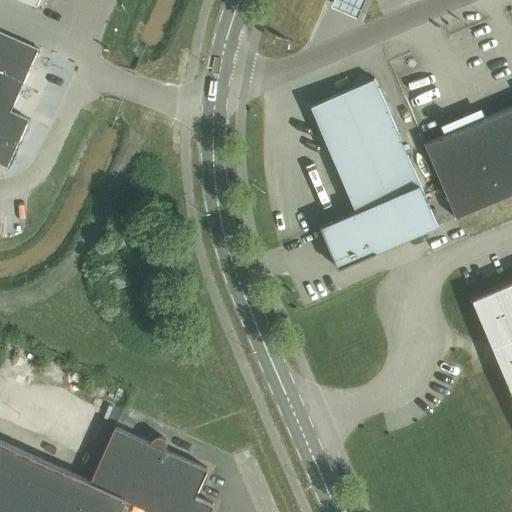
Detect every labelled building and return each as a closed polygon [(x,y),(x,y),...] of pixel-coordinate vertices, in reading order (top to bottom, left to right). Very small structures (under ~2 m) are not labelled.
[(363,0),(333,0),(332,5),(357,15),(363,0)] [(43,39),(0,20),(0,165),(7,168),(24,130),(5,122),(43,39)] [(339,269),(438,226),(374,79),(311,106),(357,211),(321,226),(339,269)] [(511,105),(425,143),(424,141),(423,142),(457,221),(458,220),(457,218),(511,194),(511,105)] [(126,247),(123,236),(109,240),(113,251),(126,247)] [(511,284),(474,301),(511,390),(511,284)] [(90,482),(0,440),(0,511),(210,511),(213,505),(195,497),(208,469),(165,450),(166,446),(167,442),(165,439),(162,436),(158,436),(155,437),(152,440),(150,443),(115,427),(90,482)]
